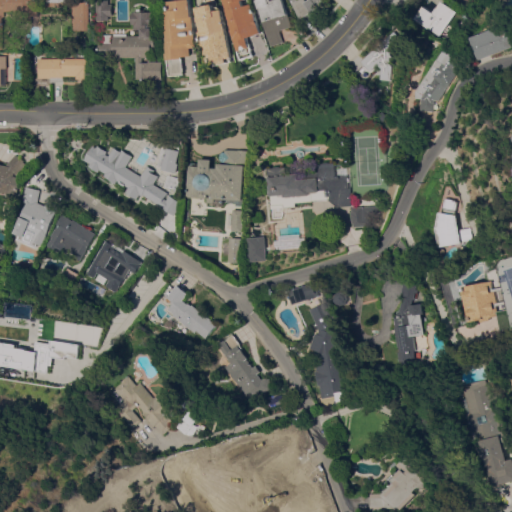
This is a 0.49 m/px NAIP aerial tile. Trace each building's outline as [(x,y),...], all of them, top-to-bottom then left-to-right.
[(0,0),(36,0),(37,15),(22,15),(23,22),(13,22),(12,12),(4,12),(4,17),(2,17),(3,49),(0,49),(0,0)] [(109,0),(109,4),(113,4),(113,16),(109,16),(109,20),(97,20),(97,0),(109,0)] [(191,0),(196,47),(190,48),(191,56),(182,57),(184,75),(169,77),(167,54),(168,53),(167,43),(169,43),(167,23),(169,23),(167,11),(170,11),(169,1),(180,0),(191,0)] [(260,34),(247,38),(252,56),(240,60),(231,30),(232,30),(230,23),(226,10),(227,9),(224,0),(242,0),(244,6),(251,4),(260,34)] [(269,0),(270,1),(273,0),(282,0),(287,13),(288,13),(292,27),(279,30),(283,42),(269,47),(255,0),(269,0)] [(290,0),(325,0),(326,1),(317,8),(318,9),(311,14),(310,13),(298,21),(290,0)] [(441,36),(417,19),(426,6),(435,13),(443,1),(458,12),(441,36)] [(88,29),(71,29),(71,2),(88,2),(88,29)] [(232,58),(231,58),(232,62),(213,66),(211,53),(203,55),(198,32),(201,32),(199,22),(198,22),(197,17),(198,17),(196,7),(214,4),(215,11),(222,9),(232,58)] [(114,58),(114,36),(142,36),(142,30),(135,30),(135,25),(132,25),(132,13),(134,13),(134,12),(155,12),(155,49),(152,49),(152,58),(114,58)] [(511,47),(482,59),(474,37),(511,23),(511,25),(511,47)] [(395,32),(402,40),(398,44),(400,45),(387,56),(391,60),(388,63),(391,66),(389,81),(380,80),(381,69),(377,65),(371,70),(373,72),(363,80),(355,70),(363,64),(361,62),(395,32)] [(447,50),(451,52),(467,63),(452,85),(449,83),(436,103),(435,111),(423,110),(424,99),(419,98),(419,91),(447,50)] [(85,58),(85,60),(91,60),(91,79),(76,79),(76,76),(63,76),(63,82),(51,82),(51,78),(39,78),(39,59),(85,58)] [(162,80),(148,80),(148,79),(136,79),(136,63),(149,63),(149,62),(162,62),(162,80)] [(143,195),(142,196),(139,194),(136,199),(126,193),(129,189),(119,182),(118,184),(104,176),(106,174),(94,166),(106,148),(116,154),(113,159),(116,161),(126,146),(135,152),(126,166),(141,176),(147,166),(154,170),(148,181),(166,193),(159,205),(143,195)] [(162,147),(178,151),(175,163),(177,164),(175,173),(171,172),(170,176),(163,174),(164,170),(157,169),(162,147)] [(188,177),(190,177),(191,163),(200,164),(201,159),(212,159),(211,168),(217,168),(217,163),(224,164),(224,162),(222,162),(219,160),(219,154),(222,152),(225,152),(225,149),(247,151),(244,206),(235,206),(236,203),(223,203),(223,205),(221,207),(216,207),(214,204),(214,203),(206,203),(207,199),(189,198),(189,196),(187,196),(188,177)] [(0,163),(6,165),(15,155),(17,156),(18,155),(24,161),(23,162),(26,165),(16,176),(13,173),(13,176),(20,178),(17,195),(0,192),(0,163)] [(348,177),(347,177),(348,188),(349,188),(351,206),(337,207),(328,200),(296,203),(296,207),(272,209),(270,186),(268,185),(268,181),(269,180),(268,169),(286,167),(287,176),(319,172),(318,164),(334,163),(335,175),(348,174),(348,177)] [(45,206),(46,202),(58,207),(41,246),(31,242),(33,238),(25,234),(23,237),(13,233),(27,203),(22,202),(26,186),(41,190),(38,202),(45,206)] [(442,212),(445,213),(448,198),(459,200),(459,201),(460,202),(458,215),(460,215),(462,229),(473,227),(475,240),(464,242),(465,244),(442,247),(439,229),(442,212)] [(377,213),(368,214),(369,225),(351,227),(349,209),(376,206),(377,213)] [(233,210),(243,211),(242,232),(231,232),(233,210)] [(52,237),(50,236),(57,225),(56,224),(63,215),(73,221),(74,220),(96,234),(79,261),(72,256),(73,254),(64,248),(60,254),(47,245),(52,237)] [(227,262),(239,262),(240,238),(228,237),(227,262)] [(266,260),(249,261),(248,238),(265,237),(266,260)] [(104,239),(113,245),(112,246),(123,252),(124,250),(135,258),(135,259),(141,263),(135,274),(128,269),(123,277),(120,275),(112,289),(93,277),(94,274),(85,269),(104,239)] [(77,274),(71,286),(59,279),(66,267),(77,274)] [(403,297),(401,297),(405,280),(419,284),(415,300),(413,299),(411,305),(422,303),(424,314),(422,314),(425,334),(415,336),(417,350),(415,351),(416,361),(402,364),(401,362),(399,362),(398,353),(400,352),(399,347),(398,347),(395,327),(396,327),(395,318),(398,317),(403,297)] [(503,317),(494,319),(494,320),(475,324),(467,287),(497,281),(499,289),(507,287),(511,303),(502,305),(504,311),(511,309),(511,329),(506,331),(503,317)] [(287,291),(315,283),(319,297),(291,305),(287,291)] [(188,294),(182,300),(186,304),(187,303),(191,306),(192,305),(216,325),(205,338),(195,330),(194,332),(167,309),(173,302),(167,297),(177,285),(188,294)] [(309,349),(315,334),(317,334),(318,330),(316,324),(315,324),(309,309),(323,304),(334,330),(339,355),(338,355),(345,391),(344,391),(345,401),(335,403),(334,396),(322,399),(319,385),(317,386),(315,372),(316,372),(315,363),(318,362),(316,352),(309,349)] [(240,345),(239,346),(248,359),(247,359),(253,368),(256,366),(260,372),(257,374),(261,379),(267,377),(268,379),(269,379),(272,387),(270,387),(271,389),(246,397),(225,367),(230,363),(218,345),(233,335),(240,345)] [(55,351),(56,338),(69,339),(67,353),(55,351)] [(34,372),(34,369),(26,368),(25,376),(0,373),(0,340),(27,344),(27,341),(37,342),(37,344),(51,346),(51,349),(53,350),(52,357),(49,356),(47,374),(34,372)] [(155,398),(165,389),(179,406),(168,415),(176,424),(163,435),(155,426),(153,427),(142,414),(145,412),(138,405),(133,410),(141,420),(132,429),(116,410),(126,401),(115,389),(130,376),(138,385),(142,382),(155,398)] [(488,379),(489,384),(491,383),(493,391),(500,389),(509,424),(508,425),(509,430),(507,430),(511,447),(505,448),(509,460),(511,459),(511,481),(494,486),(490,471),(492,470),(491,466),(489,466),(479,431),(474,433),(468,414),(470,414),(466,400),(469,399),(467,390),(474,388),(472,383),(488,379)] [(202,416),(194,424),(205,429),(202,436),(196,433),(194,437),(186,435),(177,426),(194,409),(202,416)] [(411,492),(415,495),(400,509),(398,507),(396,509),(375,509),(375,511),(369,511),(369,494),(380,494),(392,482),(390,479),(399,470),(395,466),(406,453),(409,456),(408,457),(413,462),(414,461),(422,468),(423,487),(416,488),(411,492)]
